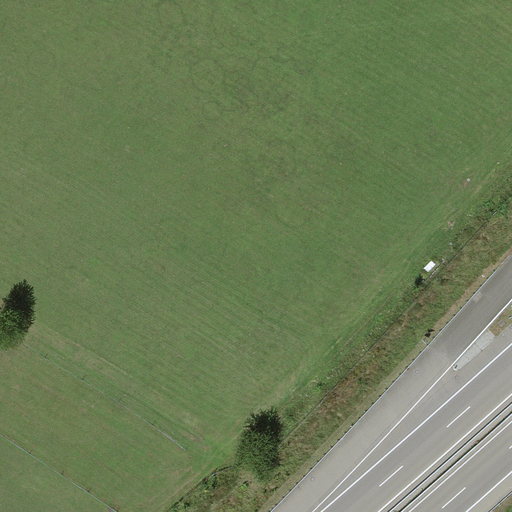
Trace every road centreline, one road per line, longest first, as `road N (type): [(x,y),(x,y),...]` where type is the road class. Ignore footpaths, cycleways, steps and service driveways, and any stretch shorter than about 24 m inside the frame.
road 1 (track): [(0,305),(226,439)]
road 2 (motorway): [(511,363),(344,511)]
